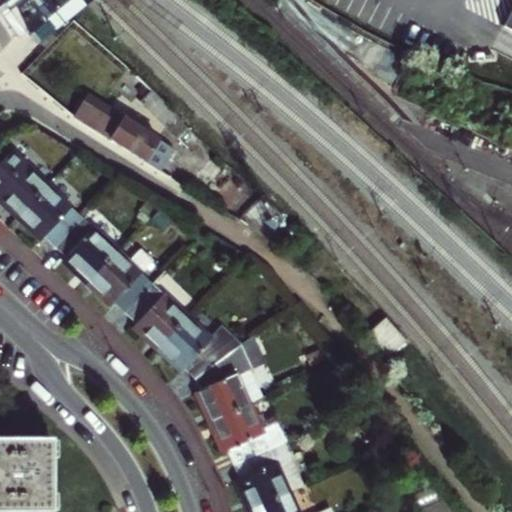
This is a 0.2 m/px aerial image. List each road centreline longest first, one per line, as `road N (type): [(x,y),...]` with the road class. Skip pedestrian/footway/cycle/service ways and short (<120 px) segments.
road 1 (tertiary): [(189,511),(139,412),(95,369),(9,316)]
road 2 (tertiary): [(9,316),(118,451),(148,511)]
road 3 (residential): [(0,101),(17,95),(180,194)]
